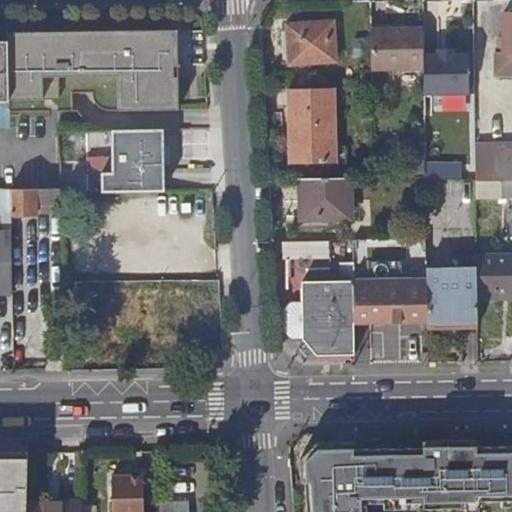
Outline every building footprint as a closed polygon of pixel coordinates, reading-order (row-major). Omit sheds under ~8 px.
[(511,143),(479,144),(479,180),(511,179),(511,8),(509,8),(509,13),(505,13),(505,42),(498,43),(498,74),(511,74),(511,143)] [(342,65),(341,25),(290,26),(292,66),(342,65)] [(425,55),(425,28),(373,29),(373,64),(426,64),(425,55)] [(176,30),(133,31),(132,111),(177,110),(176,30)] [(60,32),(61,78),(115,77),(116,111),(132,111),(133,31),(60,32)] [(59,78),(61,78),(60,32),(11,33),(11,43),(12,101),(58,100),(59,78)] [(0,103),(12,104),(12,101),(11,43),(0,43),(0,103)] [(440,54),(425,55),(426,64),(426,95),(471,94),(470,54),(456,54),(456,50),(440,50),(440,54)] [(337,85),(291,86),(291,106),(296,106),(296,149),(337,148),(337,85)] [(163,191),(163,132),(113,132),(113,172),(104,172),(104,191),(163,191)] [(414,176),(427,176),(427,166),(427,154),(414,154),(414,176)] [(427,180),(465,180),(465,166),(427,166),(427,176),(427,180)] [(353,177),(304,178),(304,219),(353,217),(353,177)] [(511,179),(479,180),(478,180),(478,197),(511,195),(511,179)] [(0,189),(0,214),(14,214),(14,202),(13,190),(0,189)] [(14,202),(14,214),(41,213),(41,202),(63,202),(63,193),(63,189),(13,190),(14,202)] [(14,230),(0,230),(0,293),(15,293),(14,230)] [(430,320),(429,269),(428,237),(356,239),(356,280),(358,323),(430,320)] [(279,240),(280,253),(288,252),(288,240),(279,240)] [(511,299),(511,255),(480,256),(480,268),(481,300),(511,299)] [(481,321),(481,300),(480,268),(429,269),(430,320),(430,322),(481,321)] [(283,310),(285,335),(291,340),(305,340),(308,343),(305,345),(303,350),(310,357),(315,355),(317,353),(321,356),(358,355),(358,323),(356,280),(311,282),(311,289),(304,289),(304,302),(291,302),(283,310)] [(142,331),(167,332),(171,308),(143,308),(144,292),(123,291),(120,337),(142,338),(142,331)] [(174,294),(174,293),(144,292),(143,308),(171,308),(174,294)] [(171,308),(167,332),(178,332),(178,326),(199,327),(201,328),(203,295),(180,294),(179,309),(171,308)] [(174,294),(171,308),(179,309),(180,294),(174,294)] [(64,319),(47,319),(47,346),(64,346),(64,319)] [(198,336),(199,327),(178,326),(178,332),(178,336),(198,336)] [(81,336),(81,357),(107,356),(107,336),(81,336)] [(366,511),(367,505),(424,503),(424,509),(479,508),(479,501),(511,500),(511,446),(476,448),(476,441),(423,442),(423,448),(353,449),(353,443),(316,444),(302,460),(303,482),(307,482),(309,511),(366,511)] [(25,451),(0,451),(0,460),(26,461),(25,451)] [(0,511),(24,511),(25,507),(26,461),(0,460),(0,511)] [(144,511),(143,478),(112,479),(112,511),(144,511)] [(79,511),(80,501),(58,501),(58,507),(25,507),(24,511),(79,511)]
